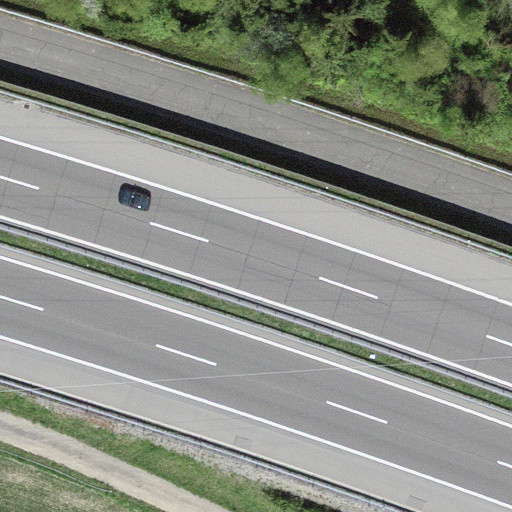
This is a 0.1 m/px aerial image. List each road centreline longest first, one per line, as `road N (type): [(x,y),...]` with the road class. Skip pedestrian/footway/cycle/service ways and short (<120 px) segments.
road 1 (motorway): [(0,296),(511,467)]
road 2 (motorway): [(511,345),(0,177)]
road 3 (unclassified): [(511,205),(0,40)]
road 4 (track): [(0,424),(200,511)]
